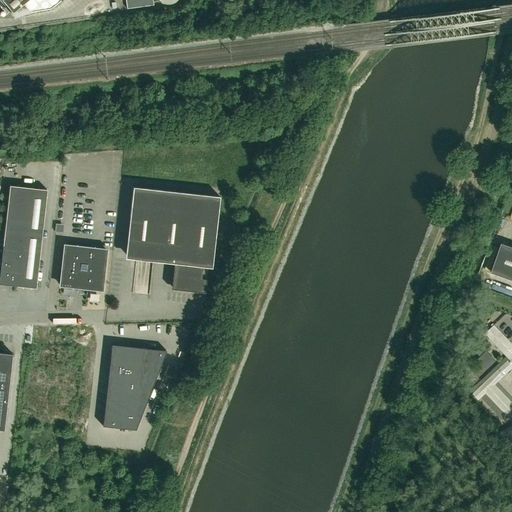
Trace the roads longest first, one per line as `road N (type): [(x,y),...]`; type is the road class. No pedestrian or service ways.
road 1 (track): [(163,511),(305,148),(332,91),(365,52),(375,0)]
road 2 (track): [(511,10),(474,153),(339,511)]
